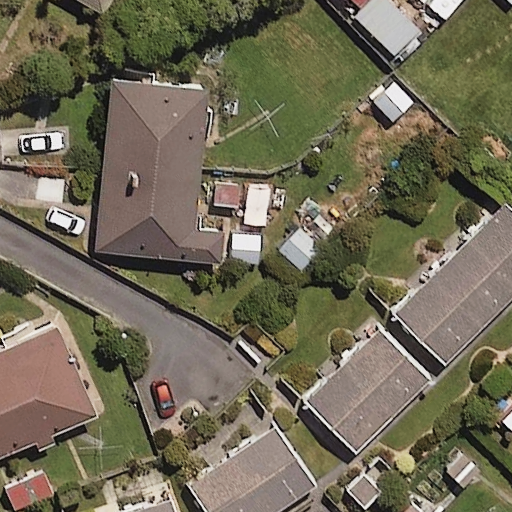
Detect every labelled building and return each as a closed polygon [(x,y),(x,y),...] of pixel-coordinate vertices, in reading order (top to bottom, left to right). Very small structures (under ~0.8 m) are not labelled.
[(89,0),(104,8),(108,0),(89,0)] [(419,24),(388,0),(365,0),(355,13),(400,48),(419,24)] [(511,4),(511,0),(496,0),(508,9),(511,4)] [(207,81),(112,72),(96,245),(219,256),(222,226),(195,223),(207,81)] [(416,92),(386,74),(367,105),(396,124),(416,92)] [(240,169),(210,170),(211,205),(242,203),(240,169)] [(511,295),(511,203),(505,197),(393,311),(447,363),(511,295)] [(264,222),(230,220),(227,255),(261,257),(264,222)] [(95,411),(53,311),(2,332),(6,342),(0,344),(0,450),(31,437),(36,449),(56,440),(51,429),(95,411)] [(429,375),(378,324),(306,396),(356,447),(429,375)] [(507,440),(511,434),(511,395),(505,389),(481,416),(507,440)] [(275,511),(320,483),(277,419),(186,480),(207,511),(275,511)] [(484,471),(462,446),(438,467),(460,491),(484,471)] [(395,472),(377,454),(346,484),(363,502),(395,472)] [(50,461),(1,479),(13,511),(62,492),(50,461)] [(433,511),(418,495),(400,511),(433,511)] [(176,511),(172,496),(114,511),(176,511)]
